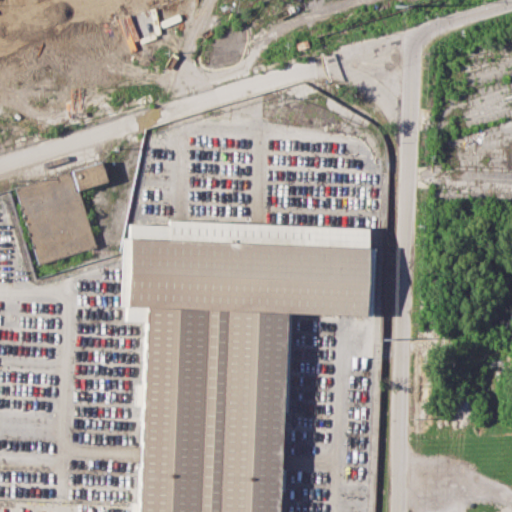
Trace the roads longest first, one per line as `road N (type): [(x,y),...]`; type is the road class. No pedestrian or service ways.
road 1 (residential): [(397,39),(407,168),(396,511)]
road 2 (residential): [(397,39),(511,4)]
